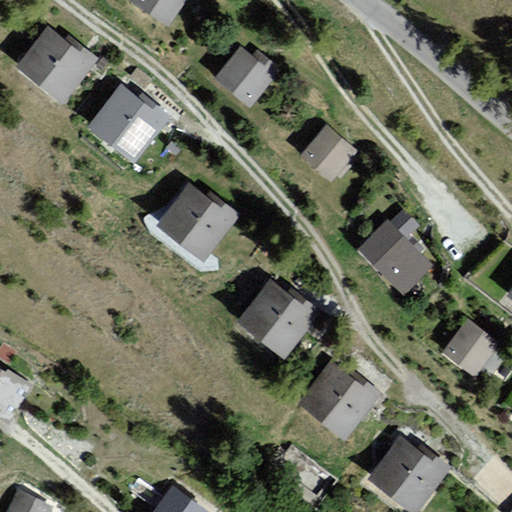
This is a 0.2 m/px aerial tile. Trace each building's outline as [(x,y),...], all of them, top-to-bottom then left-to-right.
[(138,0),(171,22),(185,0),(138,0)] [(17,66),(64,100),(94,59),(47,25),(17,66)] [(281,68),(257,50),(253,55),(241,45),(215,78),(251,106),(281,68)] [(169,115),(120,79),(88,122),(137,158),(169,115)] [(325,122),(300,154),(333,179),(357,147),(325,122)] [(209,255),(238,213),(191,180),(161,222),(209,255)] [(355,251),(400,294),(429,264),(385,221),(355,251)] [(268,278),(236,320),(283,356),(315,314),(268,278)] [(442,354),(475,379),(501,347),(465,322),(442,354)] [(300,407),(345,439),(377,392),(332,361),(300,407)] [(0,412),(11,418),(26,390),(0,375),(0,412)] [(365,477),(410,511),(418,511),(449,472),(398,434),(365,477)] [(202,511),(174,490),(156,511),(202,511)] [(53,511),(56,508),(16,491),(6,511),(53,511)] [(511,511),(511,502),(503,511),(511,511)]
